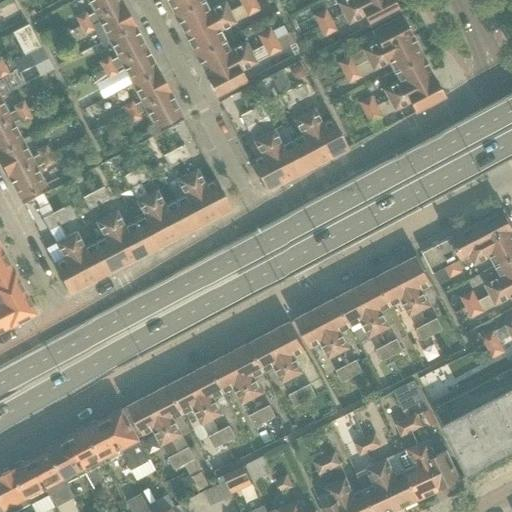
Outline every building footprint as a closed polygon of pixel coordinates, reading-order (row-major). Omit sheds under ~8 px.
[(75,18),(79,26),(122,4),(119,0),(86,0),(93,13),(87,17),(85,13),(75,18)] [(164,0),(173,16),(203,0),(164,0)] [(173,16),(184,36),(230,12),(224,2),(209,10),(203,0),(173,16)] [(252,0),(241,6),(247,17),(259,11),(252,0)] [(342,0),(337,3),(342,14),(368,0),(342,0)] [(391,0),(368,0),(342,14),(348,25),(364,16),(368,25),(367,25),(368,27),(398,11),(391,0)] [(101,43),(107,40),(134,26),(122,4),(79,26),(84,34),(93,29),(101,43)] [(313,15),(319,26),(330,20),(324,9),(313,15)] [(184,36),(194,56),(225,40),(220,31),(235,23),(230,12),(184,36)] [(337,62),(343,73),(411,37),(401,16),(383,26),(371,32),(372,33),(377,41),(337,62)] [(330,20),(319,26),(324,37),(336,31),(330,20)] [(12,33),(23,55),(28,52),(39,46),(28,25),(12,33)] [(98,62),(103,71),(145,48),(134,26),(107,40),(116,57),(110,61),(108,57),(98,62)] [(282,26),(272,31),(276,39),(286,34),(282,26)] [(257,35),(263,46),(274,40),(268,29),(257,35)] [(274,40),(263,46),(268,57),(293,43),(288,33),(286,34),(276,39),(274,40)] [(367,60),(343,73),(349,83),(360,77),(372,71),(388,62),(393,72),(422,57),(411,37),(368,60),(367,60)] [(194,56),(205,76),(251,52),(245,41),(230,49),(225,40),(194,56)] [(28,52),(40,76),(41,76),(42,75),(52,70),(40,46),(39,46),(28,52)] [(121,66),(131,84),(157,71),(145,48),(103,71),(107,79),(117,73),(115,70),(121,66)] [(251,52),(205,76),(216,97),(246,81),(241,71),(256,63),(251,52)] [(382,89),(388,101),(433,77),(422,57),(393,72),(398,81),(382,89)] [(4,66),(0,67),(0,96),(24,84),(18,71),(9,76),(8,74),(4,66)] [(122,107),(126,115),(169,93),(157,71),(131,84),(140,102),(134,105),(132,101),(122,107)] [(433,77),(388,101),(394,111),(409,103),(414,113),(443,97),(433,77)] [(300,84),(289,90),(290,91),(291,93),(295,101),(306,96),(300,84)] [(289,90),(280,95),(286,107),(295,101),(291,93),(290,91),(289,90)] [(169,93),(126,115),(130,123),(140,118),(138,114),(144,110),(154,129),(180,115),(169,93)] [(359,102),(364,113),(376,107),(370,96),(359,102)] [(0,124),(27,110),(22,101),(12,106),(15,111),(8,114),(0,97),(0,124)] [(376,107),(364,113),(370,123),(381,117),(394,111),(388,101),(376,107)] [(260,105),(249,111),(255,122),(266,117),(260,105)] [(314,107),(302,114),(326,158),(347,147),(331,117),(330,118),(330,119),(322,123),(314,107)] [(0,124),(0,152),(22,141),(13,123),(19,119),(21,123),(31,118),(27,110),(0,124)] [(249,111),(240,116),(246,127),(255,122),(249,111)] [(300,134),(290,140),(306,169),(326,158),(302,114),(292,119),(300,134)] [(274,129),(262,136),(285,179),(306,169),(290,140),(282,144),(274,129)] [(285,179),(262,136),(253,140),(261,156),(250,161),(265,190),(285,179)] [(0,152),(0,162),(7,177),(50,155),(46,146),(36,151),(38,155),(31,158),(22,141),(0,152)] [(183,145),(173,150),(179,162),(182,160),(183,160),(189,157),(183,145)] [(173,150),(163,156),(169,167),(179,162),(173,150)] [(50,155),(7,177),(19,200),(46,186),(36,167),(42,163),(45,168),(54,163),(50,155)] [(143,166),(133,172),(138,183),(145,180),(145,179),(149,177),(143,166)] [(197,169),(186,175),(209,219),(230,208),(215,179),(205,185),(197,169)] [(133,172),(122,177),(128,188),(138,183),(133,172)] [(182,196),(173,201),(189,230),(209,219),(186,175),(174,181),(182,196)] [(103,187),(92,192),(98,204),(109,199),(103,187)] [(156,190),(145,195),(168,240),(189,230),(173,201),(164,205),(156,190)] [(92,192),(82,197),(88,209),(98,204),(92,192)] [(142,217),(133,221),(148,251),(168,240),(145,195),(134,201),(142,217)] [(62,208),(52,213),(58,225),(69,220),(62,208)] [(116,210),(105,216),(128,261),(148,251),(133,221),(124,226),(116,210)] [(494,215),(423,252),(434,273),(444,268),(450,278),(461,272),(456,261),(458,260),(458,261),(511,232),(511,227),(508,221),(503,210),(494,215)] [(52,213),(42,219),(48,230),(58,225),(52,213)] [(102,238),(93,242),(108,271),(128,261),(105,216),(94,222),(102,238)] [(75,232),(65,237),(88,282),(108,271),(93,242),(83,247),(75,232)] [(489,258),(494,268),(511,258),(511,232),(458,261),(468,256),(474,266),(489,258)] [(88,282),(65,237),(55,242),(63,258),(52,263),(68,293),(88,282)] [(0,250),(0,328),(33,312),(12,272),(11,273),(0,250)] [(416,255),(396,266),(420,312),(431,307),(422,290),(432,285),(416,255)] [(483,284),(489,295),(511,283),(511,258),(494,268),(499,276),(483,284)] [(396,266),(376,276),(391,307),(401,302),(409,318),(420,312),(396,266)] [(444,268),(434,273),(439,284),(450,278),(444,268)] [(376,276),(355,287),(379,333),(390,327),(382,312),(391,307),(376,276)] [(510,298),(511,301),(511,283),(489,295),(495,306),(510,298)] [(355,287),(335,297),(351,328),(361,323),(369,339),(379,333),(355,287)] [(459,297),(465,308),(477,302),(471,290),(459,297)] [(335,297),(315,308),(339,354),(350,349),(342,333),(351,328),(335,297)] [(477,302),(465,308),(471,319),(483,313),(477,302)] [(339,354),(315,308),(294,319),(310,349),(320,344),(329,360),(339,354)] [(437,319),(426,325),(432,336),(443,330),(437,319)] [(289,321),(269,332),(293,378),(304,372),(296,356),(303,352),(304,353),(305,352),(289,321)] [(432,336),(426,325),(415,331),(421,342),(432,336)] [(480,337),(486,348),(498,341),(492,331),(480,337)] [(269,332),(248,342),(264,373),(273,368),(282,384),(293,378),(269,332)] [(397,340),(386,346),(392,357),(403,351),(397,340)] [(498,341),(486,348),(492,360),(504,353),(498,341)] [(248,342),(228,353),(252,399),(264,393),(255,377),(264,373),(248,342)] [(392,357),(386,346),(375,351),(381,363),(392,357)] [(228,353),(208,363),(224,394),(233,389),(241,405),(252,399),(228,353)] [(356,361),(346,367),(351,378),(362,372),(356,361)] [(208,363),(188,374),(212,420),(223,414),(215,399),(224,394),(208,363)] [(351,378),(346,367),(335,372),(341,383),(351,378)] [(188,374),(168,384),(184,415),(193,410),(201,426),(212,420),(188,374)] [(414,381),(393,391),(401,409),(402,411),(423,401),(422,400),(421,397),(415,383),(414,381)] [(168,384),(148,395),(171,441),(183,435),(175,419),(184,415),(168,384)] [(310,385),(299,391),(305,402),(316,396),(310,385)] [(511,390),(441,428),(468,478),(511,453),(511,390)] [(305,402),(299,391),(289,396),(294,407),(305,402)] [(171,441),(148,395),(127,406),(143,437),(145,436),(144,435),(153,430),(161,446),(171,441)] [(269,406),(259,411),(264,422),(275,417),(269,406)] [(111,414),(103,418),(122,454),(132,472),(151,462),(132,427),(123,408),(120,409),(117,408),(112,411),(111,414)] [(264,422),(259,411),(248,417),(254,428),(264,422)] [(416,414),(405,419),(411,432),(422,427),(416,414)] [(87,426),(85,427),(104,464),(122,454),(103,418),(96,422),(93,421),(88,424),(87,426)] [(411,432),(405,419),(394,424),(400,437),(411,432)] [(74,433),(66,437),(85,473),(86,473),(91,484),(95,484),(97,483),(99,480),(100,477),(98,474),(96,472),(94,469),(104,464),(85,427),(83,428),(81,428),(75,430),(74,433)] [(229,427),(218,432),(224,443),(235,438),(229,427)] [(224,443),(218,432),(208,438),(214,449),(224,443)] [(376,433),(365,438),(371,451),(381,446),(376,433)] [(50,446),(48,447),(67,485),(68,484),(68,483),(86,473),(66,437),(59,441),(56,440),(51,443),(50,446)] [(371,451),(365,438),(353,443),(359,456),(371,451)] [(428,438),(417,443),(439,490),(460,480),(445,449),(435,454),(428,438)] [(405,449),(396,453),(403,469),(404,470),(405,473),(417,499),(438,490),(439,490),(417,443),(416,444),(405,449)] [(38,454),(31,458),(49,494),(67,485),(48,447),(39,451),(38,454)] [(184,464),(189,475),(190,477),(201,471),(194,459),(188,448),(178,453),(184,464)] [(334,452),(323,457),(329,470),(340,465),(334,452)] [(173,470),(184,464),(178,453),(167,459),(173,470)] [(262,456),(247,464),(254,480),(272,471),(265,455),(262,456)] [(329,470),(323,457),(312,462),(318,475),(329,470)] [(387,457),(376,462),(397,509),(417,499),(405,473),(404,470),(403,469),(394,473),(387,457)] [(14,467),(12,468),(30,504),(49,494),(31,458),(23,462),(20,461),(15,464),(14,467)] [(371,484),(362,488),(373,511),(390,511),(397,509),(376,462),(364,468),(371,484)] [(242,467),(224,475),(224,476),(225,477),(226,481),(229,479),(230,479),(240,474),(245,471),(243,468),(242,467)] [(15,511),(30,504),(12,468),(10,469),(8,468),(2,471),(1,473),(0,473),(0,502),(4,511),(9,508),(11,511),(15,511)] [(229,479),(226,481),(227,481),(230,488),(233,486),(234,486),(249,479),(248,478),(245,473),(245,471),(240,474),(230,479),(229,479)] [(201,472),(191,478),(194,485),(198,491),(208,486),(201,472)] [(191,478),(190,477),(189,475),(179,480),(184,490),(194,485),(191,478)] [(286,475),(276,480),(282,492),(292,487),(286,475)] [(346,476),(334,481),(348,511),(373,511),(362,488),(353,492),(346,476)] [(178,477),(166,483),(175,500),(186,494),(184,490),(179,480),(178,477)] [(348,511),(334,481),(323,487),(330,502),(320,507),(322,511),(348,511)] [(232,496),(225,482),(203,493),(210,507),(232,496)] [(142,492),(127,500),(132,511),(151,511),(153,511),(149,505),(142,492)] [(167,495),(149,505),(153,511),(152,511),(161,511),(171,508),(171,507),(173,506),(167,495)] [(304,511),(298,498),(287,503),(290,511),(316,511),(315,510),(310,511),(304,511)] [(276,511),(290,511),(287,503),(275,509),(276,511)]
